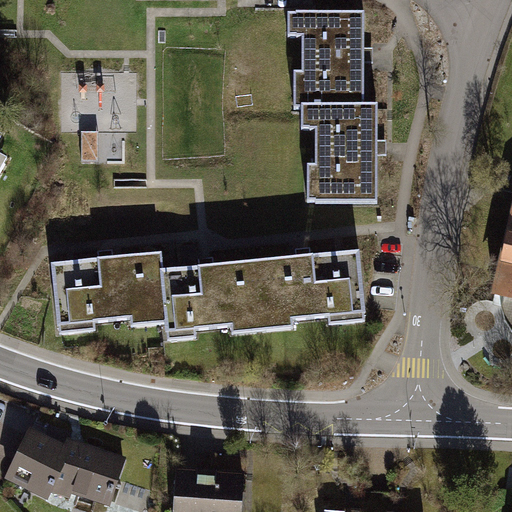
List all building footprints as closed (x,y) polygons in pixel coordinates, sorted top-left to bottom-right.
[(363,18),(287,19),(289,115),(365,113),(363,18)] [(369,114),(294,116),(295,211),(371,210),(369,114)] [(511,205),(509,205),(487,304),(511,309),(511,205)] [(149,260),(44,269),(51,341),(156,331),(152,278),(149,260)] [(358,330),(351,260),(249,269),(255,340),(358,330)] [(249,269),(152,278),(158,349),(255,340),(249,269)] [(23,435),(0,483),(0,487),(42,507),(45,500),(68,507),(69,502),(101,511),(109,511),(125,462),(62,442),(59,452),(23,435)] [(173,468),(170,511),(240,511),(243,472),(173,468)]
